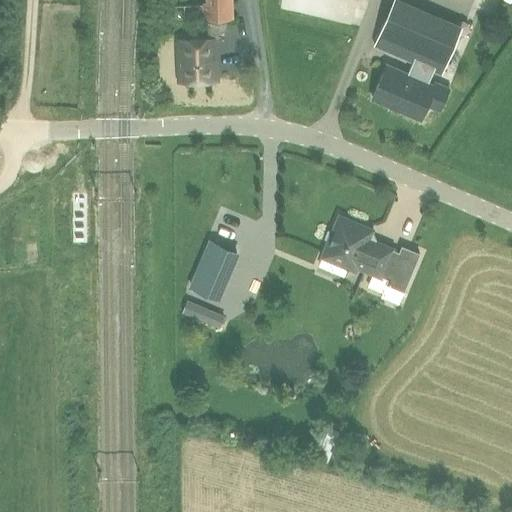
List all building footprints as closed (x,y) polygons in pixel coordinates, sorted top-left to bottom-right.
[(204,0),(205,21),(207,21),(208,35),(176,37),(178,80),(217,78),(215,39),(219,38),(219,34),(222,32),(226,30),(229,26),(231,20),(230,0),(204,0)] [(420,61),(414,76),(425,80),(430,66),(442,71),(459,32),(392,3),(375,42),(420,61)] [(435,84),(425,80),(414,76),(387,65),(373,97),(421,117),(427,103),(440,109),(450,86),(437,80),(435,84)] [(405,237),(400,250),(373,239),(370,233),(372,228),(339,214),(333,229),(328,230),(325,237),(328,240),(325,248),(349,258),(346,265),(355,269),(357,265),(405,285),(422,244),(405,237)] [(213,239),(194,284),(222,296),(241,251),(213,239)]
